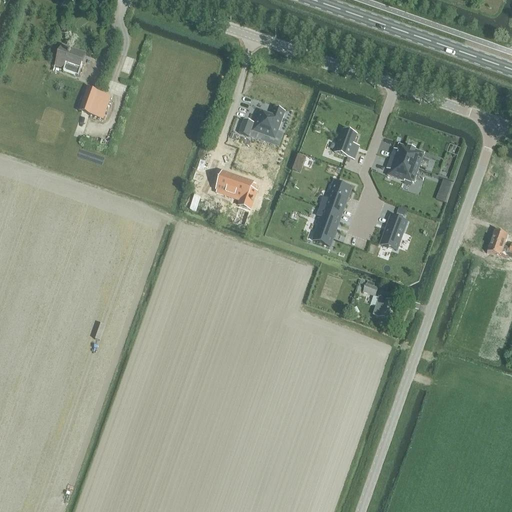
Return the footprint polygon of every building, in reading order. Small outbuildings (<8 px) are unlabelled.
[(61,47),(55,65),(65,69),(64,71),(64,72),(78,77),(84,59),(78,57),(79,53),(61,47)] [(41,88),(38,94),(49,98),(51,93),(41,88)] [(103,121),(111,98),(87,90),(79,113),(103,121)] [(259,96),(257,110),(272,112),(274,98),(259,96)] [(285,113),(274,109),(271,117),(260,113),(255,126),(253,125),(254,124),(244,121),(239,134),(249,138),(251,131),(253,132),(253,133),(275,141),(285,113)] [(346,132),(343,131),(335,154),(355,161),(358,152),(352,150),(354,145),(357,136),(354,135),(354,133),(348,130),(346,132)] [(408,149),(399,145),(399,146),(397,151),(395,156),(392,155),(390,160),(419,170),(419,168),(422,160),(424,155),(415,152),(415,151),(409,149),(408,149)] [(419,170),(390,160),(388,166),(391,167),(390,171),(388,177),(404,183),(405,182),(413,185),(419,170)] [(235,197),(241,200),(239,207),(241,208),(250,211),(252,205),(256,194),(259,187),(249,183),(223,174),(217,191),(218,191),(225,194),(235,197)] [(444,182),(437,201),(444,203),(451,184),(444,182)] [(324,199),(320,208),(335,213),(341,216),(344,208),(351,190),(334,184),(328,201),(324,199)] [(320,208),(317,217),(322,219),(313,242),(330,248),(339,223),(341,216),(335,213),(320,208)] [(396,252),(406,223),(391,218),(381,246),(396,252)] [(487,253),(511,261),(511,243),(511,240),(511,237),(494,232),(487,253)] [(363,294),(376,298),(378,290),(366,285),(363,294)] [(373,316),(390,322),(396,305),(379,299),(373,316)]
